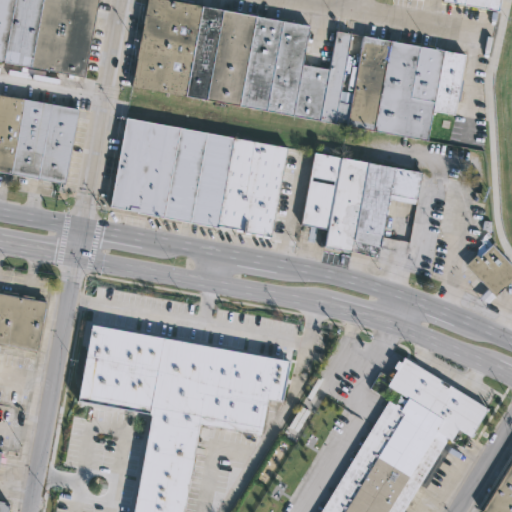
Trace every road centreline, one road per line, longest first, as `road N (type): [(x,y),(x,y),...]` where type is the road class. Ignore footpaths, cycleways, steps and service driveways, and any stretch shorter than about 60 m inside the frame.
road 1 (primary): [(78,260),(330,306)]
road 2 (residential): [(31,511),(78,260)]
road 3 (residential): [(83,229),(126,0)]
road 4 (residential): [(480,34),(303,0)]
road 5 (primary): [(395,294),(278,267)]
